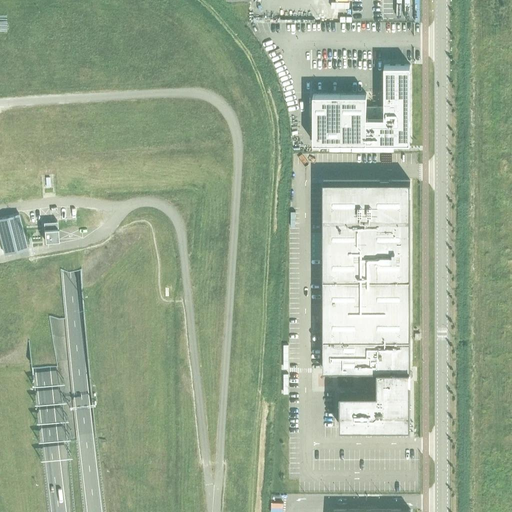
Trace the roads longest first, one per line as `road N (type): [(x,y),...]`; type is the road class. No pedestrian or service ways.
road 1 (trunk): [(94,511),(50,0)]
road 2 (trunk): [(25,0),(42,363),(58,511)]
road 3 (unclassified): [(441,511),(440,0)]
